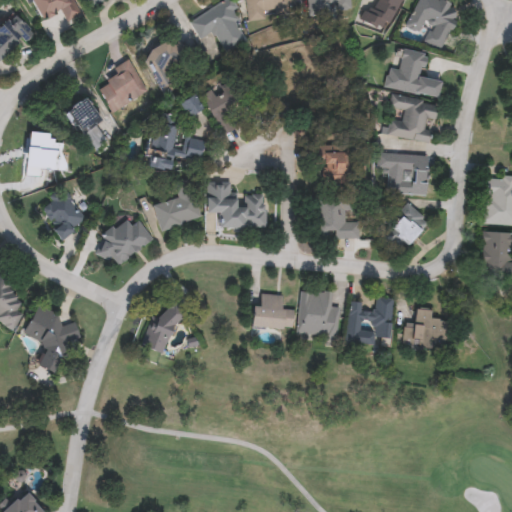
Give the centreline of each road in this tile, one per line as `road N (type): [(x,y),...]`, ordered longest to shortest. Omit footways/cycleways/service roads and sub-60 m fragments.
road 1 (residential): [(124,309),(42,265),(0,213),(3,114),(25,85),(164,0),(488,3),(488,49),(467,120),(460,236),(441,267),(193,254),(154,269),(124,309)]
road 2 (residential): [(292,260),(287,133),(243,158),(289,172)]
road 3 (residential): [(69,511),(85,415),(124,309)]
